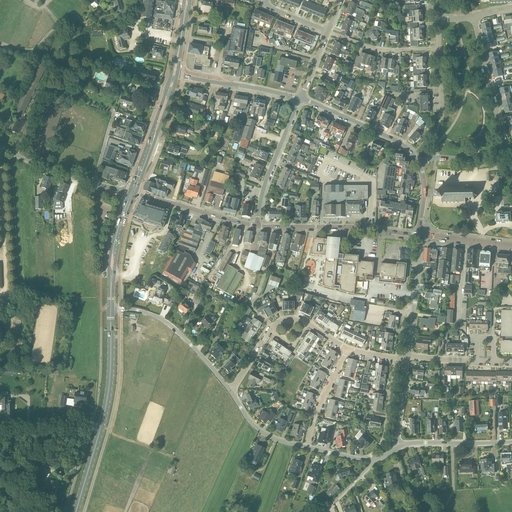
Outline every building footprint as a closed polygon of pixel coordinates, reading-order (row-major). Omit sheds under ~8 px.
[(118,0),(114,1),(117,11),(122,10),(119,0),(118,0)] [(143,0),(141,18),(150,19),(151,17),(153,17),(154,18),(171,20),(172,13),(173,13),(173,7),(174,7),(175,5),(174,4),(165,2),(165,3),(163,2),(162,5),(161,4),(153,3),(153,0),(143,0)] [(291,0),(289,5),(290,4),(295,6),(295,7),(297,8),(300,0),(291,0)] [(308,13),(311,4),(304,1),(300,9),(300,10),(301,8),(306,11),(306,12),(308,13)] [(212,4),(202,2),(201,11),(210,12),(212,4)] [(350,2),(348,8),(360,13),(363,14),(364,12),(356,8),(357,5),(350,2)] [(313,15),(315,16),(319,7),(311,4),(308,13),(308,12),(314,14),(313,15)] [(409,17),(412,17),(422,16),(422,11),(415,11),(415,5),(408,6),(409,17)] [(327,10),(319,7),(315,16),(316,16),(316,15),(321,17),(321,18),(323,19),(327,10)] [(363,14),(360,13),(348,8),(345,14),(351,16),(352,13),(356,15),(356,16),(361,18),(363,14)] [(258,22),(262,13),(256,11),(253,19),(252,19),(251,23),(253,23),(254,20),(258,22)] [(264,24),(267,16),(262,13),(258,22),(256,25),(259,26),(260,22),(263,24),(264,24)] [(264,24),(263,24),(262,27),(264,28),(266,25),(270,26),(273,18),(267,16),(264,24)] [(422,16),(412,17),(412,23),(409,23),(409,26),(415,26),(415,23),(422,23),(422,16)] [(345,19),(343,25),(356,30),(356,28),(354,26),(355,23),(345,19)] [(376,27),(370,31),(365,34),(365,37),(366,39),(369,40),(371,39),(373,42),(375,41),(377,40),(377,39),(377,37),(379,35),(380,31),(383,32),(385,20),(378,19),(377,27),(376,27)] [(243,54),(247,31),(248,24),(234,21),(233,29),(232,29),(229,44),(225,44),(224,51),(223,51),(222,57),(226,58),(227,52),(228,52),(228,51),(243,54)] [(279,32),(282,23),(276,21),(273,29),(271,32),(277,35),(278,31),(279,32)] [(197,33),(203,33),(203,34),(205,34),(207,34),(208,29),(211,30),(212,24),(204,23),(204,27),(198,25),(197,33)] [(284,34),(288,26),(282,23),(279,32),(278,31),(277,35),(279,36),(280,32),(284,34)] [(482,31),(491,29),(489,23),(481,25),(481,26),(482,29),(482,31)] [(293,28),(291,27),(292,26),(288,24),(288,26),(284,34),(282,37),(285,38),(286,35),(290,36),(293,28)] [(355,32),(356,30),(343,25),(341,30),(343,31),(342,34),(349,38),(351,34),(349,33),(350,30),(352,31),(355,32)] [(416,29),(415,26),(409,26),(407,26),(407,28),(409,28),(409,29),(409,30),(410,31),(411,32),(412,32),(412,35),(422,34),(422,29),(416,29)] [(127,28),(115,31),(119,50),(126,48),(124,41),(130,39),(127,28)] [(386,30),(384,37),(388,38),(387,41),(389,41),(389,44),(398,43),(398,33),(386,30)] [(299,42),(303,33),(297,31),(293,39),(292,42),(294,43),(295,40),(299,41),(299,42)] [(299,42),(299,41),(297,45),(299,46),(301,42),(304,44),(305,44),(308,36),(303,33),(299,42)] [(423,41),(422,34),(412,35),(409,35),(410,41),(410,44),(416,44),(416,41),(423,41)] [(485,41),(486,43),(494,41),(492,35),(484,37),(485,41)] [(305,44),(304,44),(303,47),(305,48),(306,45),(310,46),(314,38),(308,36),(305,44)] [(498,47),(497,42),(501,41),(500,38),(496,39),(496,40),(494,41),(486,43),(486,46),(487,49),(498,47)] [(336,43),(333,48),(346,54),(349,55),(350,53),(344,50),(342,49),(343,46),(345,47),(347,44),(339,41),(338,44),(336,43)] [(198,46),(190,44),(188,53),(196,55),(195,64),(209,66),(210,61),(207,60),(207,57),(200,56),(202,47),(198,46)] [(151,51),(151,53),(153,54),(152,56),(157,57),(157,58),(160,59),(160,58),(161,58),(163,52),(158,51),(158,47),(152,46),(151,51)] [(345,56),(346,54),(333,48),(331,54),(338,57),(339,54),(342,55),(342,54),(345,56)] [(489,58),(490,60),(498,58),(496,52),(488,54),(488,55),(489,58)] [(364,66),(367,56),(361,54),(359,60),(356,59),(353,67),(359,69),(361,64),(364,66)] [(415,61),(416,64),(426,63),(425,58),(419,58),(418,55),(412,55),(412,61),(415,61)] [(374,58),(367,56),(364,66),(368,67),(367,71),(373,73),(375,65),(372,64),(374,58)] [(327,58),(325,63),(338,69),(338,67),(336,65),(333,64),(332,63),(333,60),(327,58)] [(491,63),(491,66),(499,64),(498,58),(490,60),(490,63),(491,63)] [(224,67),(231,68),(232,60),(225,59),(223,59),(222,65),(224,66),(224,67)] [(278,61),(275,75),(271,74),(269,81),(280,84),(284,67),(295,69),(296,62),(281,59),(280,62),(278,61)] [(386,74),(386,73),(388,60),(382,59),(381,65),(378,65),(377,72),(380,72),(381,69),(383,70),(383,73),(386,74)] [(239,61),(232,60),(231,68),(238,69),(239,61)] [(394,61),(388,60),(386,73),(395,74),(396,67),(393,66),(394,61)] [(37,62),(23,90),(13,111),(22,115),(35,90),(46,67),(37,62)] [(338,69),(325,63),(323,69),(330,72),(331,69),(334,70),(337,71),(338,69)] [(413,67),(413,73),(419,73),(419,70),(426,69),(426,63),(416,64),(416,67),(413,67)] [(493,72),(501,70),(499,64),(491,66),(492,70),(493,72)] [(244,74),(245,74),(244,76),(251,77),(253,69),(246,67),(245,70),(244,70),(243,71),(243,73),(244,74)] [(151,75),(152,73),(141,70),(139,77),(144,78),(144,81),(153,83),(155,76),(151,75)] [(263,79),(265,71),(258,70),(257,78),(263,79)] [(501,70),(493,72),(493,75),(494,75),(494,78),(502,76),(501,70)] [(416,76),(416,82),(426,81),(426,76),(419,76),(419,73),(413,73),(413,76),(416,76)] [(335,74),(332,80),(339,82),(341,77),(335,74)] [(335,82),(325,77),(322,82),(332,88),(335,82)] [(342,77),(340,82),(347,85),(350,80),(342,77)] [(104,88),(116,92),(119,84),(107,80),(104,88)] [(350,80),(347,85),(346,87),(352,90),(355,83),(350,80)] [(426,87),(426,81),(416,82),(416,85),(413,85),(413,91),(420,91),(420,88),(426,87)] [(370,97),(375,87),(371,85),(369,90),(368,89),(366,95),(370,97)] [(319,88),(314,97),(323,102),(325,98),(326,99),(328,95),(327,95),(328,92),(319,88)] [(197,89),(197,91),(194,90),(194,91),(188,89),(185,95),(195,98),(195,97),(199,98),(199,96),(201,96),(202,94),(203,90),(197,89)] [(81,94),(74,92),(71,99),(79,102),(81,94)] [(144,92),(142,99),(153,102),(155,95),(150,94),(150,93),(146,92),(146,93),(144,92)] [(332,103),(338,106),(343,95),(343,94),(339,92),(336,98),(335,98),(332,103)] [(228,95),(222,94),(219,106),(219,110),(223,111),(225,104),(223,104),(224,101),(226,101),(228,95)] [(429,94),(419,95),(419,113),(429,112),(429,94)] [(121,97),(119,103),(134,107),(136,102),(132,101),(132,100),(129,99),(128,100),(121,97)] [(240,104),(239,107),(239,108),(242,108),(245,108),(246,105),(247,98),(241,97),(240,104)] [(351,111),(353,113),(355,109),(357,110),(361,101),(353,98),(348,110),(348,111),(350,112),(351,111)] [(504,107),(511,105),(511,104),(511,99),(503,101),(504,105),(503,105),(504,107)] [(257,115),(260,101),(254,100),(253,107),(252,106),(250,115),(254,115),(254,114),(257,115)] [(386,109),(387,109),(385,115),(384,114),(379,125),(384,127),(390,113),(393,115),(394,112),(395,109),(389,106),(391,102),(387,100),(382,110),(384,111),(386,109)] [(190,112),(195,114),(196,114),(197,114),(198,114),(199,114),(200,112),(202,112),(203,109),(189,104),(187,109),(182,107),(179,115),(188,118),(190,112)] [(272,112),(271,114),(270,118),(267,118),(266,122),(273,124),(275,119),(276,118),(277,113),(278,113),(279,110),(280,110),(281,107),(280,106),(279,106),(280,106),(273,104),(271,112),(272,112)] [(367,109),(369,110),(366,118),(367,118),(366,118),(369,119),(372,120),(374,116),(375,116),(379,108),(374,106),(374,107),(369,105),(367,110),(367,109)] [(302,120),(302,123),(301,125),(307,126),(310,127),(312,122),(307,121),(310,113),(303,111),(301,119),(302,120)] [(390,113),(384,127),(388,129),(393,118),(392,118),(393,115),(390,113)] [(320,127),(323,119),(317,116),(314,123),(318,125),(317,126),(320,127)] [(422,125),(423,124),(425,122),(420,117),(415,124),(417,125),(422,130),(424,127),(422,125)] [(123,126),(130,129),(130,128),(132,129),(132,130),(143,134),(145,126),(135,122),(135,123),(132,122),(125,119),(123,126)] [(329,121),(323,119),(320,127),(322,128),(323,127),(326,128),(329,121)] [(401,119),(395,132),(402,135),(405,129),(404,128),(407,122),(401,119)] [(19,122),(16,121),(11,131),(14,132),(14,133),(15,133),(17,134),(21,127),(24,122),(21,120),(19,122)] [(330,131),(335,134),(339,126),(333,123),(330,131)] [(238,125),(235,135),(241,137),(244,126),(238,125)] [(177,126),(174,133),(184,136),(185,132),(191,134),(193,130),(183,127),(182,128),(177,126)] [(243,132),(251,135),(252,128),(245,126),(243,132)] [(345,128),(339,126),(335,134),(334,137),(340,140),(345,128)] [(126,131),(117,128),(115,133),(113,137),(120,139),(123,140),(128,142),(134,144),(135,144),(139,145),(141,139),(131,135),(126,133),(126,131)] [(419,128),(418,130),(417,130),(415,132),(409,138),(410,139),(410,140),(411,141),(412,141),(414,143),(420,136),(422,134),(420,132),(422,130),(419,128)] [(251,135),(243,132),(241,139),(249,141),(251,135)] [(352,141),(355,143),(358,136),(351,133),(349,139),(353,140),(352,141)] [(259,138),(273,143),(275,138),(264,134),(263,137),(260,135),(259,138)] [(270,149),(273,143),(259,138),(258,140),(261,141),(260,145),(270,149)] [(295,139),(293,144),(304,149),(305,146),(301,144),(302,141),(295,139)] [(346,147),(349,148),(348,152),(351,153),(355,143),(352,141),(353,140),(349,139),(347,143),(348,143),(346,147)] [(320,147),(328,151),(331,146),(322,142),(320,147)] [(370,153),(373,154),(373,155),(377,156),(378,153),(379,152),(379,151),(381,144),(373,142),(371,148),(372,148),(370,153)] [(180,146),(180,148),(170,144),(167,152),(177,156),(178,153),(185,155),(187,148),(180,146)] [(293,144),(291,150),(297,153),(298,150),(303,152),(304,149),(293,144)] [(256,154),(254,157),(265,162),(268,155),(264,153),(265,150),(261,148),(260,149),(250,145),(247,150),(256,154)] [(111,159),(118,162),(122,151),(119,150),(119,149),(109,146),(108,150),(105,160),(110,162),(111,159)] [(239,148),(237,154),(244,157),(245,154),(243,153),(244,151),(239,148)] [(122,151),(118,162),(121,163),(121,164),(131,167),(136,152),(129,150),(127,154),(125,153),(122,151)] [(291,150),(288,156),(295,158),(299,160),(300,158),(299,157),(300,154),(297,153),(291,150)] [(400,162),(404,163),(405,160),(404,160),(404,158),(402,158),(402,156),(396,155),(396,154),(394,154),(393,159),(395,159),(395,161),(400,162)] [(288,156),(286,162),(288,163),(292,164),(294,165),(296,166),(297,162),(298,163),(299,160),(295,158),(288,156)] [(170,170),(173,162),(169,161),(168,164),(163,163),(164,162),(161,161),(161,163),(161,164),(159,170),(167,172),(168,170),(170,170)] [(402,167),(401,169),(410,171),(411,168),(410,167),(410,166),(408,166),(408,163),(404,163),(400,162),(399,166),(402,167)] [(253,171),(260,174),(262,168),(255,165),(253,171)] [(126,174),(112,170),(105,167),(102,178),(108,180),(109,179),(124,184),(124,183),(125,183),(126,182),(125,181),(125,180),(124,180),(126,174)] [(283,168),(281,174),(288,177),(291,179),(292,176),(293,173),(289,171),(283,168)] [(396,201),(396,204),(404,205),(405,203),(406,197),(408,197),(409,195),(410,191),(412,191),(414,178),(412,177),(412,175),(412,174),(412,171),(410,171),(401,169),(400,176),(403,176),(401,191),(398,191),(397,195),(399,195),(398,201),(396,201)] [(257,180),(260,174),(253,171),(252,174),(250,173),(249,177),(250,177),(250,178),(257,180)] [(214,172),(211,182),(205,202),(210,204),(212,196),(213,196),(214,194),(222,196),(225,186),(226,186),(229,176),(214,172)] [(281,174),(278,180),(285,183),(288,177),(281,174)] [(48,190),(52,180),(45,177),(41,188),(48,190)] [(144,191),(153,194),(155,190),(158,182),(160,183),(161,179),(156,177),(154,181),(156,181),(155,185),(147,182),(144,191)] [(174,183),(161,179),(160,183),(158,182),(155,190),(153,194),(160,196),(165,198),(168,189),(167,189),(168,188),(172,189),(172,190),(174,183)] [(278,180),(276,186),(278,187),(277,189),(282,191),(283,189),(284,185),(289,187),(291,187),(291,185),(289,184),(285,183),(278,180)] [(189,196),(196,198),(200,186),(200,185),(199,184),(198,184),(197,184),(196,185),(197,182),(193,181),(192,184),(191,183),(190,188),(188,187),(187,192),(185,192),(184,196),(189,197),(189,196)] [(69,186),(61,183),(58,191),(66,194),(69,186)] [(363,209),(363,200),(367,200),(367,186),(311,186),(311,217),(344,217),(344,220),(363,220),(363,209)] [(450,203),(452,203),(453,203),(454,203),(457,203),(458,203),(465,202),(465,203),(465,201),(465,199),(469,199),(469,200),(470,200),(470,199),(473,199),(473,200),(474,200),(474,198),(475,197),(477,197),(477,196),(476,196),(476,193),(477,193),(476,192),(475,192),(474,191),(474,189),(473,189),(472,190),(469,190),(469,189),(468,189),(468,190),(465,190),(465,187),(464,187),(464,188),(463,188),(458,188),(458,187),(457,187),(457,188),(454,188),(454,187),(453,187),(453,188),(452,188),(450,188),(450,187),(449,187),(449,188),(446,188),(446,187),(445,187),(445,188),(442,188),(442,187),(441,187),(441,191),(435,192),(435,199),(441,199),(442,199),(442,203),(443,203),(445,203),(446,203),(449,203),(450,203)] [(229,213),(233,197),(233,196),(230,196),(229,197),(227,196),(225,203),(224,203),(224,206),(223,211),(229,213)] [(239,198),(233,197),(229,213),(235,214),(236,209),(237,209),(238,206),(237,206),(239,198)] [(243,209),(241,216),(250,217),(254,200),(251,199),(250,203),(248,202),(248,206),(244,205),(242,204),(241,209),(243,209)] [(145,204),(146,202),(140,200),(133,216),(144,221),(143,223),(162,229),(168,211),(147,205),(145,204)] [(408,206),(406,206),(405,215),(405,217),(407,217),(407,218),(410,218),(411,218),(412,216),(413,216),(413,213),(412,213),(412,209),(410,209),(411,207),(412,207),(413,203),(412,203),(412,202),(411,202),(409,201),(408,206)] [(406,206),(404,205),(396,204),(380,202),(379,208),(379,213),(382,213),(382,214),(388,215),(388,214),(392,215),(392,213),(405,215),(406,206)] [(293,216),(293,221),(307,221),(307,216),(306,216),(306,206),(295,206),(294,216),(293,216)] [(276,209),(276,211),(269,211),(269,219),(280,220),(281,212),(280,212),(281,209),(276,209)] [(509,213),(509,212),(496,213),(496,222),(496,223),(497,223),(502,223),(503,223),(503,222),(504,222),(504,223),(505,223),(505,222),(510,222),(511,222),(510,214),(510,213),(509,213),(510,213),(509,213)] [(183,227),(185,218),(185,217),(184,216),(182,216),(181,216),(178,216),(177,219),(176,218),(175,222),(176,222),(176,225),(175,228),(179,229),(180,226),(183,227)] [(189,255),(195,252),(201,232),(202,232),(205,222),(198,219),(197,221),(196,220),(194,225),(195,226),(194,230),(187,227),(177,247),(162,275),(180,284),(186,271),(190,273),(194,264),(192,263),(189,255)] [(212,225),(205,222),(202,232),(204,233),(205,231),(209,232),(212,225)] [(218,239),(217,242),(218,243),(222,244),(223,244),(224,241),(225,241),(229,228),(221,226),(218,239)] [(169,230),(168,233),(158,249),(164,253),(171,240),(175,242),(176,239),(173,237),(174,236),(176,234),(169,230)] [(238,245),(239,242),(239,239),(240,239),(241,231),(235,230),(233,238),(232,244),(233,244),(237,245),(238,245)] [(253,233),(246,232),(244,242),(251,244),(253,233)] [(257,243),(261,244),(260,248),(259,248),(257,256),(249,253),(244,267),(258,273),(263,261),(266,250),(268,245),(266,245),(268,234),(259,233),(257,243)] [(269,243),(267,249),(272,251),(274,244),(277,245),(279,235),(272,233),(269,243)] [(284,265),(290,235),(284,234),(282,243),(283,243),(280,255),(278,254),(276,263),(283,264),(283,265),(283,264),(284,265)] [(297,253),(299,245),(301,246),(304,236),(297,235),(294,244),(291,243),(289,251),(297,253)] [(325,256),(325,258),(322,286),(334,289),(339,290),(339,291),(343,255),(342,255),(337,255),(339,240),(327,239),(327,240),(314,238),(310,255),(325,256)] [(209,246),(205,252),(210,255),(214,248),(209,246)] [(440,259),(439,262),(449,263),(449,260),(450,260),(451,249),(443,248),(443,249),(442,259),(440,259)] [(436,259),(437,250),(431,250),(425,249),(424,263),(423,268),(431,268),(430,271),(436,272),(437,263),(436,263),(436,259)] [(462,250),(453,249),(451,272),(460,273),(462,250)] [(467,250),(467,254),(466,268),(467,268),(466,274),(465,283),(471,283),(472,271),(471,271),(472,268),(471,268),(471,267),(472,267),(473,261),(475,261),(475,260),(479,260),(480,250),(467,250)] [(234,255),(229,252),(219,271),(224,273),(234,255)] [(481,252),(479,267),(480,267),(480,272),(489,273),(491,253),(481,252)] [(510,256),(505,255),(496,254),(495,263),(499,263),(499,266),(498,266),(498,273),(510,274),(511,267),(508,267),(508,264),(509,264),(510,256)] [(358,257),(343,255),(339,291),(354,295),(356,276),(355,276),(357,261),(358,257)] [(479,269),(478,269),(479,261),(479,260),(475,260),(475,261),(473,261),(472,267),(471,267),(471,268),(472,268),(471,271),(472,271),(471,283),(472,277),(472,276),(479,277),(479,269)] [(373,263),(365,262),(357,261),(355,276),(356,276),(364,277),(366,277),(365,281),(368,281),(371,281),(372,272),(373,272),(374,271),(374,270),(373,269),(373,263)] [(437,278),(441,279),(440,290),(447,290),(448,280),(449,275),(448,275),(449,263),(439,262),(437,278)] [(396,265),(393,265),(380,264),(379,278),(378,282),(391,283),(391,284),(400,285),(400,284),(403,285),(403,281),(404,281),(404,278),(405,265),(397,264),(396,265)] [(229,266),(216,288),(231,296),(235,290),(243,276),(237,272),(238,271),(229,266)] [(268,285),(277,288),(281,280),(271,276),(268,285)] [(450,276),(449,284),(455,284),(456,281),(459,281),(459,276),(450,276)] [(153,279),(149,278),(146,286),(151,288),(152,285),(154,286),(156,282),(153,281),(153,279)] [(210,284),(204,280),(201,285),(207,289),(210,284)] [(205,289),(203,288),(196,304),(198,305),(205,289)] [(158,293),(156,292),(153,301),(157,302),(157,303),(158,304),(159,305),(160,304),(161,304),(163,300),(168,302),(170,297),(164,295),(165,291),(159,289),(158,293)] [(439,306),(437,305),(439,295),(441,296),(442,291),(434,290),(433,295),(426,294),(425,299),(431,300),(430,309),(436,310),(436,312),(434,311),(433,314),(439,315),(440,309),(438,309),(439,306)] [(281,304),(282,304),(282,311),(285,311),(285,312),(288,312),(288,302),(288,299),(280,299),(279,296),(276,296),(278,305),(281,304)] [(270,306),(268,307),(273,316),(276,314),(275,314),(277,313),(274,307),(277,305),(274,300),(269,302),(270,306)] [(301,314),(304,315),(308,306),(310,303),(306,301),(304,300),(299,312),(301,313),(301,314)] [(351,300),(350,306),(350,307),(354,307),(352,320),(363,322),(365,308),(362,307),(363,306),(364,305),(364,302),(351,300)] [(182,302),(178,308),(185,314),(190,308),(182,302)] [(308,306),(304,315),(307,316),(310,317),(312,311),(316,313),(319,307),(310,303),(308,306)] [(270,318),(273,316),(268,307),(266,304),(258,308),(261,314),(264,312),(267,318),(269,317),(270,318)] [(245,316),(243,319),(245,320),(247,318),(248,317),(247,317),(251,311),(249,308),(244,315),(245,316)] [(321,324),(326,315),(321,312),(323,310),(320,308),(317,313),(319,315),(316,320),(318,322),(320,324),(320,323),(321,324)] [(389,319),(388,322),(398,323),(399,317),(391,316),(392,313),(386,312),(385,318),(389,319)] [(488,322),(491,323),(492,313),(486,313),(486,317),(485,317),(485,321),(482,321),(482,330),(488,330),(488,322)] [(207,317),(206,317),(201,322),(204,325),(203,326),(206,328),(206,327),(207,328),(212,323),(213,324),(215,322),(214,321),(215,320),(215,319),(214,318),(213,318),(212,318),(209,315),(207,317)] [(331,318),(326,315),(321,324),(325,327),(331,318)] [(245,320),(250,323),(258,329),(259,328),(259,329),(260,326),(262,324),(261,324),(253,318),(251,321),(247,318),(245,320)] [(335,321),(331,318),(325,327),(330,330),(335,321)] [(421,319),(420,327),(434,329),(436,319),(429,318),(429,320),(421,319)] [(335,321),(330,330),(330,331),(333,332),(335,333),(341,325),(335,321)] [(255,333),(258,329),(250,323),(247,328),(255,333)] [(252,338),(255,333),(247,328),(244,332),(252,338)] [(340,336),(346,339),(350,330),(344,328),(340,336)] [(350,330),(346,339),(348,340),(350,342),(351,341),(355,333),(350,330)] [(500,337),(500,339),(503,339),(503,337),(511,337),(511,330),(501,330),(501,337),(500,337)] [(252,339),(252,338),(244,332),(241,337),(247,345),(248,342),(249,343),(250,341),(253,339),(252,339)] [(305,337),(314,343),(317,338),(321,340),(323,337),(316,333),(314,335),(309,332),(308,334),(305,336),(306,336),(305,337)] [(361,335),(355,333),(351,341),(352,342),(351,342),(354,343),(357,344),(361,335)] [(361,333),(361,335),(357,344),(362,347),(363,346),(362,346),(366,338),(364,337),(365,335),(361,333)] [(311,347),(314,343),(305,337),(302,342),(311,347)] [(267,348),(272,351),(278,342),(277,342),(278,341),(275,340),(273,339),(272,339),(267,348)] [(418,339),(416,348),(427,350),(428,343),(430,343),(431,339),(424,339),(423,340),(418,339)] [(458,345),(458,353),(460,353),(460,354),(461,354),(462,354),(463,354),(464,354),(464,344),(468,344),(468,339),(464,339),(464,341),(462,341),(462,345),(458,345)] [(282,345),(278,342),(272,351),(277,354),(282,345)] [(308,352),(311,347),(302,342),(299,346),(308,352)] [(216,360),(219,356),(221,358),(223,356),(221,354),(226,349),(223,346),(221,348),(217,344),(210,352),(210,353),(216,360)] [(287,348),(282,345),(277,354),(281,357),(287,348)] [(308,352),(299,346),(299,347),(298,346),(297,349),(296,351),(304,357),(308,352)] [(287,349),(287,348),(281,357),(286,360),(284,364),(287,367),(293,357),(290,354),(292,352),(290,351),(288,348),(287,349)] [(330,350),(327,355),(335,360),(337,358),(339,356),(338,355),(339,355),(330,350)] [(233,364),(234,363),(235,364),(239,360),(234,355),(230,359),(231,359),(223,367),(229,373),(233,370),(231,368),(234,365),(233,364)] [(324,360),(332,365),(335,360),(327,355),(324,360)] [(266,359),(264,362),(260,360),(260,361),(259,363),(256,367),(259,368),(260,368),(266,371),(268,367),(271,369),(274,363),(266,359)] [(347,362),(346,365),(356,367),(357,361),(348,359),(347,359),(347,362)] [(332,365),(324,360),(321,365),(329,370),(332,365)] [(345,371),(354,373),(356,367),(346,365),(345,371)] [(423,379),(423,376),(424,371),(427,371),(428,367),(422,366),(420,367),(414,367),(413,375),(418,375),(417,379),(423,379)] [(445,377),(442,377),(442,378),(441,385),(447,385),(447,376),(451,376),(451,367),(449,367),(448,367),(447,367),(446,367),(445,367),(445,377)] [(318,370),(315,376),(324,380),(325,378),(327,376),(326,375),(327,375),(318,370)] [(354,373),(345,371),(344,377),(353,379),(354,373)] [(250,380),(247,386),(253,388),(256,383),(258,384),(261,377),(251,372),(248,379),(250,380)] [(321,385),(324,380),(315,376),(312,381),(321,385)] [(338,385),(347,388),(348,382),(339,379),(339,380),(338,380),(338,383),(338,385)] [(321,385),(312,381),(310,386),(318,391),(321,385)] [(347,388),(338,385),(336,391),(346,394),(347,388)] [(346,394),(336,391),(335,397),(344,400),(346,394)] [(307,392),(305,398),(314,401),(315,399),(317,396),(316,396),(316,395),(307,392)] [(67,399),(66,405),(80,407),(81,403),(80,403),(81,401),(85,402),(86,393),(81,393),(80,393),(75,393),(74,400),(67,399)] [(252,393),(246,396),(248,400),(249,402),(247,403),(250,409),(255,407),(255,408),(258,407),(255,399),(254,400),(253,397),(252,393)] [(2,398),(2,405),(2,411),(6,411),(7,418),(13,418),(13,410),(12,410),(12,407),(12,404),(10,404),(10,401),(8,401),(8,398),(2,398)] [(305,398),(303,404),(312,407),(314,401),(305,398)] [(328,406),(337,408),(339,402),(330,400),(329,400),(329,403),(328,406)] [(478,401),(469,402),(470,416),(479,416),(478,401)] [(312,407),(303,404),(301,410),(310,413),(312,407)] [(328,406),(327,412),(336,414),(337,408),(328,406)] [(265,424),(268,420),(269,419),(271,421),(275,415),(268,410),(265,413),(262,410),(257,417),(265,424)] [(500,418),(499,418),(500,430),(507,429),(507,422),(507,423),(508,423),(507,411),(507,413),(499,413),(500,418)] [(336,414),(327,412),(325,418),(334,420),(336,414)] [(374,420),(375,417),(367,416),(366,421),(370,422),(369,428),(373,429),(373,427),(379,428),(381,421),(374,420)] [(279,419),(274,429),(282,433),(287,422),(279,419)] [(410,426),(411,426),(411,434),(415,434),(417,434),(418,434),(418,425),(414,425),(414,420),(410,420),(410,426)] [(293,429),(291,436),(300,438),(302,430),(305,431),(307,423),(303,423),(302,426),(293,424),(292,429),(293,429)] [(322,443),(326,444),(328,438),(331,439),(333,431),(326,429),(326,431),(327,431),(326,432),(325,432),(325,434),(320,433),(318,442),(319,443),(318,444),(321,444),(322,443)] [(337,437),(338,447),(345,446),(344,437),(347,436),(346,430),(341,431),(342,436),(337,437)] [(358,442),(352,443),(353,450),(362,448),(363,447),(362,447),(364,445),(367,448),(372,442),(368,438),(365,435),(364,436),(363,434),(358,440),(359,441),(358,442)] [(252,453),(253,453),(249,460),(259,464),(260,461),(261,461),(263,457),(260,456),(263,449),(256,445),(254,449),(252,453)] [(443,464),(443,455),(439,455),(432,456),(433,464),(439,463),(439,464),(443,464)] [(511,463),(510,464),(510,455),(502,456),(502,464),(506,464),(507,470),(507,471),(511,470),(511,463)] [(409,469),(411,468),(412,471),(420,468),(419,466),(421,465),(418,457),(414,458),(414,459),(407,461),(408,464),(409,469)] [(296,460),(295,460),(294,460),(291,466),(290,466),(288,473),(293,474),(293,473),(299,475),(302,467),(300,467),(301,462),(298,461),(299,461),(296,460)] [(492,465),(492,460),(478,460),(478,461),(481,461),(482,469),(492,469),(492,472),(497,472),(496,465),(492,465)] [(460,462),(460,470),(472,470),(471,461),(467,461),(467,462),(460,462)] [(317,476),(321,468),(317,466),(316,467),(312,465),(309,472),(308,472),(307,476),(313,478),(312,481),(318,483),(320,477),(317,476)] [(338,478),(338,477),(342,476),(342,477),(350,474),(348,468),(340,471),(337,472),(338,475),(334,476),(335,479),(338,478)] [(395,472),(387,474),(388,478),(384,479),(386,488),(391,487),(391,485),(399,482),(398,479),(397,479),(395,472)] [(45,483),(46,484),(45,490),(54,493),(56,485),(53,484),(54,482),(50,481),(51,480),(48,479),(47,480),(46,480),(45,483)] [(325,493),(330,499),(340,490),(336,485),(333,487),(333,486),(325,493)] [(366,505),(368,508),(379,498),(372,491),(364,498),(368,502),(366,505)]
